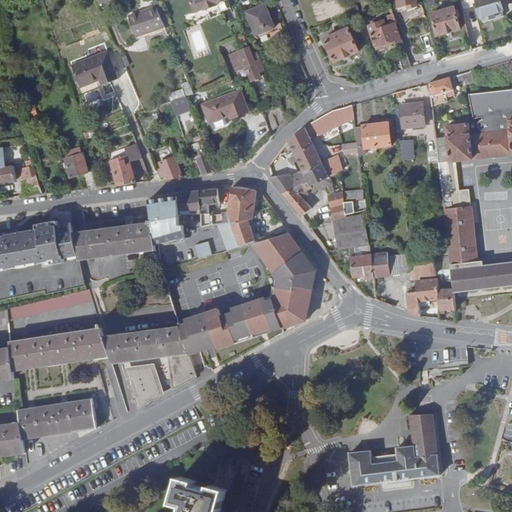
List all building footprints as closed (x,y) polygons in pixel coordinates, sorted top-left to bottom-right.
[(187,0),(192,10),(202,6),(202,8),(216,2),(215,1),(216,0),(187,0)] [(498,0),(475,0),(482,21),(503,14),(498,0)] [(247,10),(256,33),(275,25),(265,2),(247,10)] [(129,14),(137,34),(137,35),(163,24),(155,4),(129,14)] [(455,6),(433,12),(439,34),(461,27),(455,6)] [(397,27),(399,26),(398,25),(395,17),(391,19),(393,28),(388,29),(386,24),(371,29),(377,49),(401,41),(397,27)] [(349,27),(324,37),(334,60),(359,51),(349,27)] [(243,56),(253,52),(250,44),(240,48),(243,56)] [(102,48),(68,63),(77,85),(96,77),(98,83),(113,76),(102,48)] [(253,60),(260,57),(257,50),(253,52),(243,56),(240,48),(232,52),(238,66),(247,62),(253,60)] [(403,69),(412,66),(407,52),(398,55),(403,69)] [(253,60),(247,62),(253,78),(262,74),(260,68),(264,67),(260,57),(253,60)] [(471,70),(457,75),(458,80),(472,75),(471,70)] [(430,82),(432,104),(448,100),(447,95),(454,93),(449,77),(430,82)] [(511,87),(460,94),(464,124),(445,126),(446,136),(449,161),(511,154),(511,87)] [(230,113),(231,117),(249,110),(240,89),(203,104),(210,121),(230,113)] [(173,94),(161,98),(163,107),(176,104),(173,94)] [(396,104),(397,126),(424,124),(422,103),(396,104)] [(281,122),(288,118),(282,105),(275,108),(281,122)] [(274,110),(265,114),(271,129),(279,123),(274,110)] [(336,110),(314,122),(320,134),(338,126),(336,110)] [(363,121),(365,144),(392,142),(389,119),(363,121)] [(355,122),(358,144),(365,144),(363,121),(355,122)] [(304,169),(323,160),(306,126),(289,139),(296,152),(289,155),(292,161),(298,158),(304,169)] [(216,170),(201,133),(190,138),(204,171),(216,170)] [(446,136),(436,138),(438,162),(449,161),(446,136)] [(401,160),(414,159),(413,140),(400,140),(401,160)] [(108,149),(118,183),(136,180),(132,164),(130,159),(133,158),(138,156),(133,141),(108,149)] [(89,185),(99,184),(94,169),(90,170),(84,152),(82,152),(81,148),(65,153),(67,158),(66,158),(72,176),(85,172),(89,185)] [(341,167),(340,152),(323,160),(329,173),(341,167)] [(165,172),(166,176),(184,173),(176,154),(161,160),(163,166),(161,167),(163,173),(165,172)] [(309,180),(303,183),(306,188),(311,185),(313,184),(315,187),(330,180),(327,174),(329,173),(323,160),(304,169),(309,180)] [(448,206),(447,191),(444,161),(438,162),(441,190),(442,203),(443,211),(450,211),(450,206),(448,206)] [(38,178),(35,166),(22,171),(25,182),(38,178)] [(15,168),(0,168),(0,183),(17,181),(15,168)] [(271,177),(284,192),(303,183),(309,180),(304,169),(294,174),(271,177)] [(36,190),(38,196),(44,196),(38,178),(25,182),(29,192),(36,190)] [(303,183),(284,192),(302,215),(312,209),(303,196),(308,192),(306,188),(303,183)] [(245,187),(232,187),(231,213),(233,220),(240,244),(255,239),(249,218),(255,217),(256,190),(245,187)] [(200,191),(201,203),(220,201),(219,188),(200,191)] [(450,206),(469,204),(467,189),(447,191),(448,206),(450,206)] [(435,204),(442,203),(441,190),(434,191),(435,204)] [(186,214),(202,212),(202,206),(201,203),(200,191),(178,194),(178,196),(182,224),(187,224),(186,214)] [(329,192),(330,203),(344,200),(343,198),(343,191),(329,192)] [(344,200),(345,208),(364,207),(365,207),(364,195),(343,198),(344,200)] [(148,200),(151,223),(154,242),(158,241),(173,239),(188,237),(187,224),(182,224),(178,196),(167,198),(148,200)] [(332,213),(345,208),(344,200),(330,203),(332,213)] [(449,264),(475,261),(469,204),(450,206),(450,211),(443,211),(444,215),(447,245),(448,253),(449,264)] [(368,241),(364,207),(345,208),(332,213),(339,244),(349,243),(368,241)] [(203,216),(204,225),(222,222),(233,220),(231,213),(203,216)] [(240,246),(240,244),(233,220),(222,222),(230,249),(238,247),(240,246)] [(67,263),(80,260),(76,237),(74,226),(62,228),(61,223),(39,226),(39,231),(0,238),(0,273),(54,265),(54,268),(68,265),(67,263)] [(83,235),(76,237),(80,260),(81,266),(89,265),(156,255),(154,242),(151,223),(148,223),(148,226),(83,235)] [(251,242),(280,280),(275,298),(271,299),(270,297),(232,309),(233,313),(221,317),(219,309),(185,321),(186,325),(180,327),(180,329),(189,355),(216,346),(218,349),(305,320),(314,270),(304,257),(300,252),(292,240),(285,232),(274,235),(258,240),(255,241),(251,242)] [(195,245),(199,259),(214,254),(210,241),(195,245)] [(432,246),(406,248),(406,253),(385,254),(384,250),(370,251),(373,275),(409,272),(414,281),(435,279),(432,246)] [(373,278),(373,275),(370,251),(350,252),(353,277),(364,276),(365,279),(373,278)] [(475,261),(449,264),(452,288),(452,293),(511,286),(511,261),(485,264),(484,260),(475,261)] [(419,304),(438,303),(437,289),(438,289),(437,280),(437,279),(435,279),(414,281),(419,304)] [(419,304),(414,281),(405,283),(403,286),(409,312),(421,317),(419,304)] [(439,312),(454,311),(453,298),(452,293),(452,288),(438,289),(437,289),(438,303),(439,312)] [(48,298),(6,307),(7,319),(94,300),(90,289),(86,289),(48,298)] [(172,305),(168,291),(103,298),(108,311),(172,305)] [(11,344),(14,370),(110,357),(110,363),(112,363),(113,363),(105,336),(105,330),(101,324),(99,325),(100,328),(10,340),(11,344)] [(113,363),(114,363),(116,363),(173,358),(174,388),(196,376),(189,355),(180,329),(107,336),(105,336),(113,363)] [(0,376),(14,375),(14,370),(11,344),(0,345),(0,376)] [(128,371),(130,379),(133,379),(139,396),(137,399),(139,405),(147,401),(148,402),(160,395),(153,368),(139,369),(139,370),(128,371)] [(130,379),(137,399),(139,396),(133,379),(130,379)] [(20,422),(23,439),(96,429),(92,398),(18,409),(20,422)] [(356,487),(387,482),(417,478),(434,476),(444,474),(434,414),(409,415),(413,445),(397,448),(398,453),(373,457),(372,451),(351,454),(356,487)] [(0,453),(23,451),(20,422),(0,424),(0,453)] [(220,511),(228,487),(213,483),(212,487),(195,482),(196,478),(182,475),(175,500),(186,503),(183,511),(220,511)] [(418,486),(417,478),(387,482),(388,490),(418,486)]
